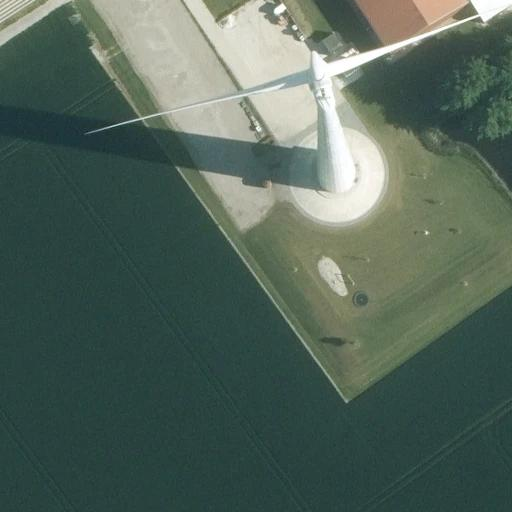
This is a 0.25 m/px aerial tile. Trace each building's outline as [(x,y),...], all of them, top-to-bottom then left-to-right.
[(483,24),(511,5),(511,0),(351,0),(391,61),(473,8),(483,24)] [(325,44),(334,58),(347,49),(338,36),(325,44)] [(247,83),(285,144),(352,102),(314,41),(247,83)] [(342,69),(349,80),(362,72),(355,61),(342,69)] [(348,164),(347,163),(345,161),(342,160),(339,159),(335,159),(332,159),(329,160),(326,162),(323,164),(321,166),(319,169),(318,172),(317,174),(317,178),(317,181),(318,184),(319,187),(321,189),(323,192),(326,194),(330,196),(334,197),(338,196),(342,196),(346,194),(349,192),(351,189),(353,186),(354,183),(355,180),(355,176),(354,174),(353,171),(352,168),(351,166),(350,165),(348,164)]
